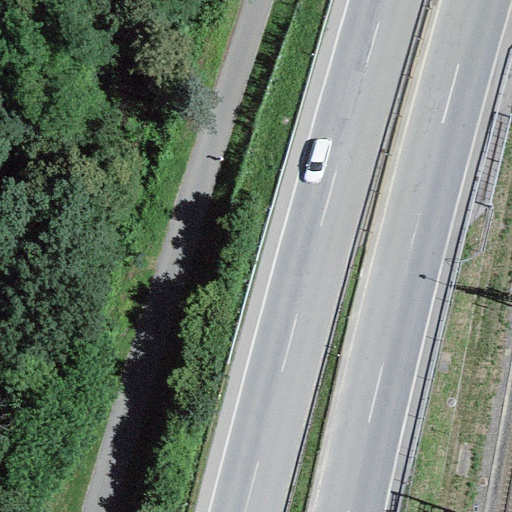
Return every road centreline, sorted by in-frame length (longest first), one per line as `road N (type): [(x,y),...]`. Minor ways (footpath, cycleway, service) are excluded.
road 1 (trunk): [(384,0),(241,511)]
road 2 (unclassified): [(253,0),(112,511)]
road 3 (trunk): [(348,511),(474,0)]
road 4 (track): [(511,206),(448,511)]
